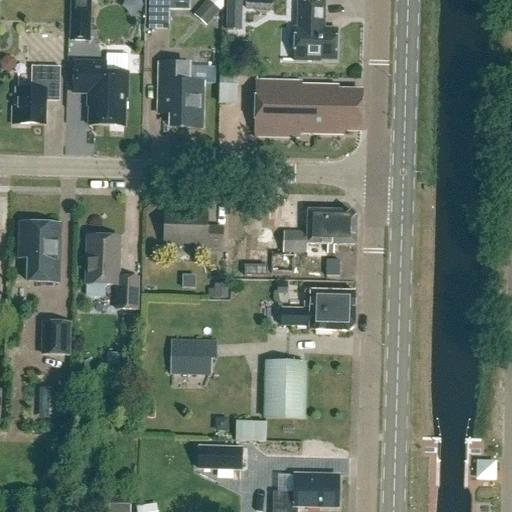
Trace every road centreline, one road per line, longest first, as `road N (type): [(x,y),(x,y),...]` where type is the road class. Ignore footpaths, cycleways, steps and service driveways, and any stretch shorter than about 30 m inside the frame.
road 1 (residential): [(374,175),(0,162)]
road 2 (residential): [(365,511),(374,175)]
road 3 (secondary): [(393,511),(403,176)]
road 4 (secondary): [(403,176),(408,0)]
road 5 (residential): [(374,175),(380,0)]
road 6 (unclassified): [(507,511),(511,348)]
